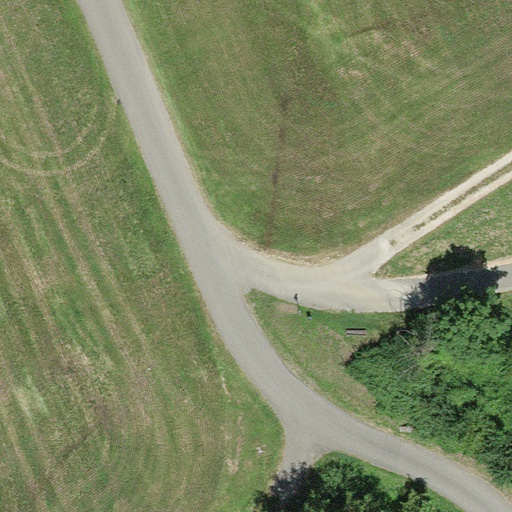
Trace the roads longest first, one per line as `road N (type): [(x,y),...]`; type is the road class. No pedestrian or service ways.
road 1 (residential): [(90,0),(203,264),(264,362),(330,424),(444,467),(499,511)]
road 2 (track): [(511,267),(394,290),(203,264)]
road 3 (track): [(511,170),(325,285)]
